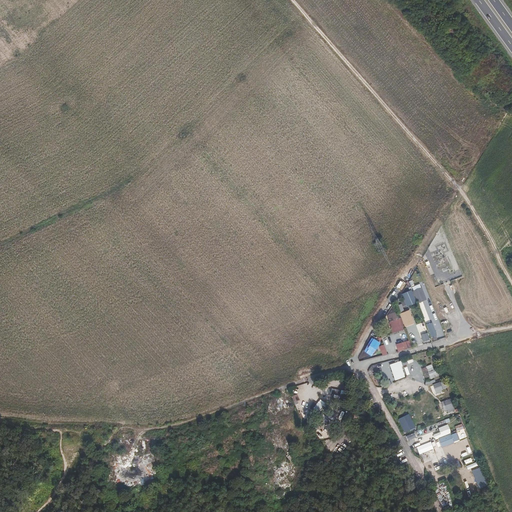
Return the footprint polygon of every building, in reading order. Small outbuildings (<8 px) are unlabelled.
[(418,304),(426,300),(421,288),(412,292),(418,304)] [(411,291),(405,294),(408,302),(415,299),(411,291)] [(418,309),(410,312),(415,326),(419,325),(420,329),(425,327),(418,309)] [(393,334),(403,330),(396,312),(385,316),(393,334)] [(427,372),(430,379),(439,376),(436,368),(427,372)] [(434,383),(436,391),(442,390),(440,382),(434,383)] [(339,402),(340,389),(330,388),(330,401),(339,402)] [(297,393),(292,395),(294,402),(300,400),(297,393)] [(444,412),(454,409),(451,398),(441,401),(444,412)] [(319,419),(326,423),(329,418),(321,413),(327,404),(320,399),(312,410),(320,416),(319,419)] [(436,439),(439,438),(442,446),(460,440),(457,432),(452,434),(448,424),(439,427),(440,431),(434,434),(436,439)] [(472,470),(478,484),(481,483),(483,487),(489,484),(481,466),(472,470)]
